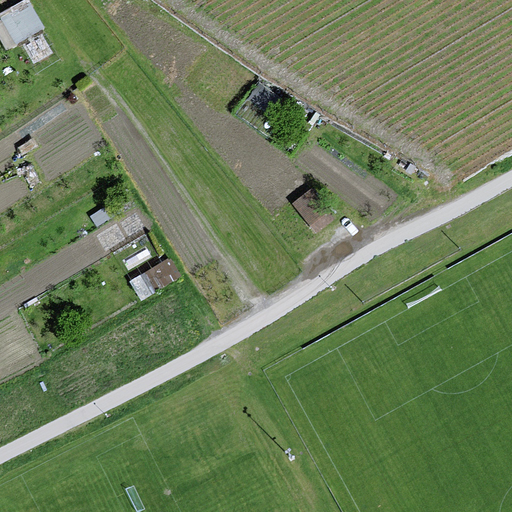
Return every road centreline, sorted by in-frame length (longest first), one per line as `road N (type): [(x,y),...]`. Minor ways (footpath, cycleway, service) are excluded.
road 1 (unclassified): [(0,454),(511,179)]
road 2 (track): [(164,0),(422,161),(445,177),(463,207)]
